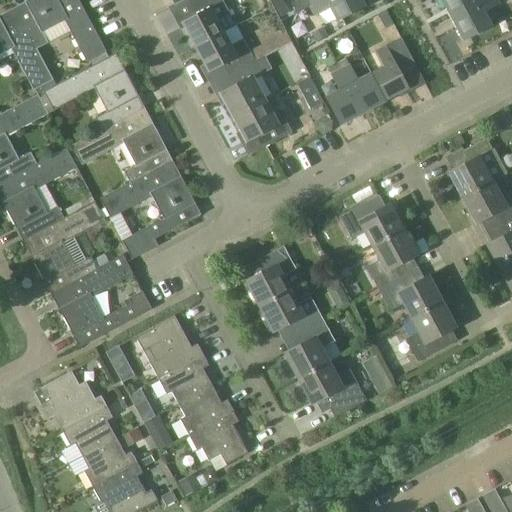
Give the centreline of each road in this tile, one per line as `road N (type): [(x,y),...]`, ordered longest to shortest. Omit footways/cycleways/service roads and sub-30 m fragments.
road 1 (residential): [(244,217),(131,0)]
road 2 (residential): [(286,433),(185,248)]
road 3 (residential): [(485,323),(392,141)]
road 4 (residential): [(244,217),(392,141)]
road 5 (residential): [(0,379),(30,363),(36,349),(0,270)]
road 6 (residential): [(392,141),(511,76)]
road 7 (residential): [(399,511),(511,446)]
